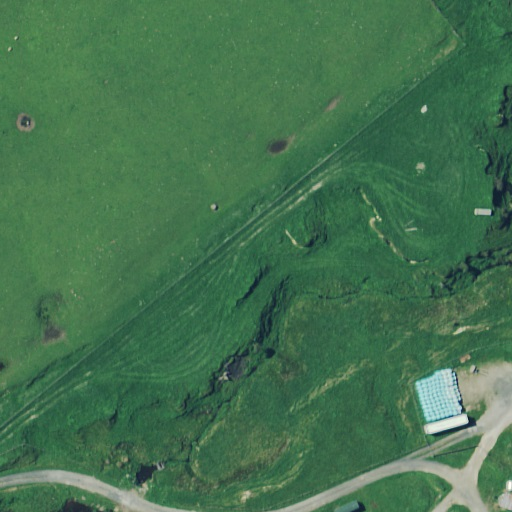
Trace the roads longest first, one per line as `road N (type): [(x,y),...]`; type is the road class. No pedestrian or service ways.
road 1 (track): [(264,511),(351,481),(419,475),(458,511)]
road 2 (track): [(0,492),(135,492),(204,511)]
